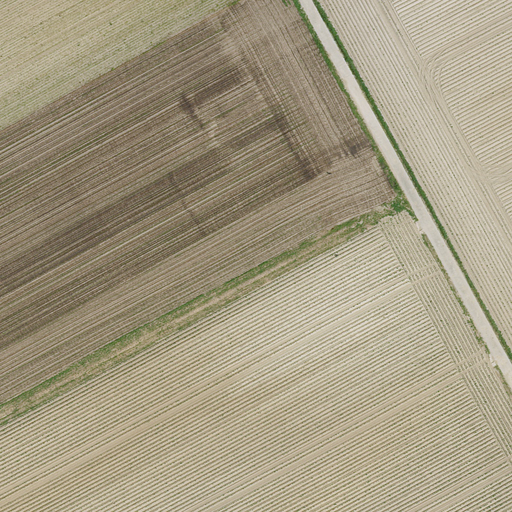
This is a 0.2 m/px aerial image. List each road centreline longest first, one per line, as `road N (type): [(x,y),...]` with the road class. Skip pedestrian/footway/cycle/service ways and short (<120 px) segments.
road 1 (track): [(0,422),(409,202)]
road 2 (track): [(511,388),(298,0)]
